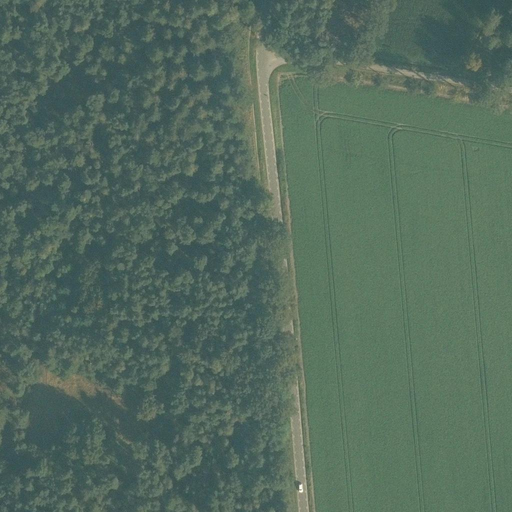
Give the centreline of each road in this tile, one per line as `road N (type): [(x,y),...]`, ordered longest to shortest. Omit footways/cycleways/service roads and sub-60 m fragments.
road 1 (unclassified): [(299,511),(260,54)]
road 2 (unclassified): [(511,93),(260,54)]
road 3 (track): [(286,377),(41,318)]
road 4 (track): [(0,307),(41,318),(43,379),(33,418),(0,470)]
